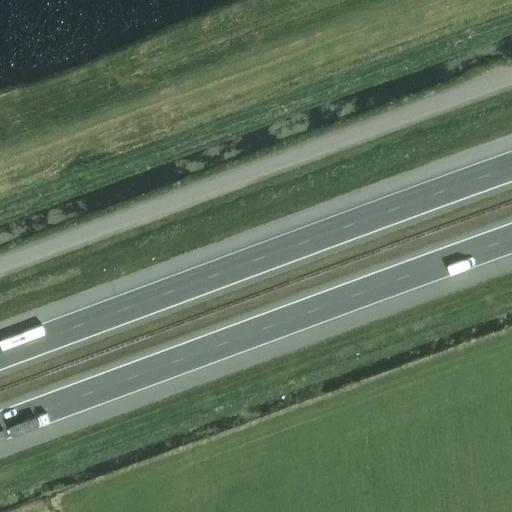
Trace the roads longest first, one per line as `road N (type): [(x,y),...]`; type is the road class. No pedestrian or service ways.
road 1 (unclassified): [(511,60),(0,258)]
road 2 (motorway): [(0,426),(511,239)]
road 3 (motorway): [(511,169),(0,354)]
